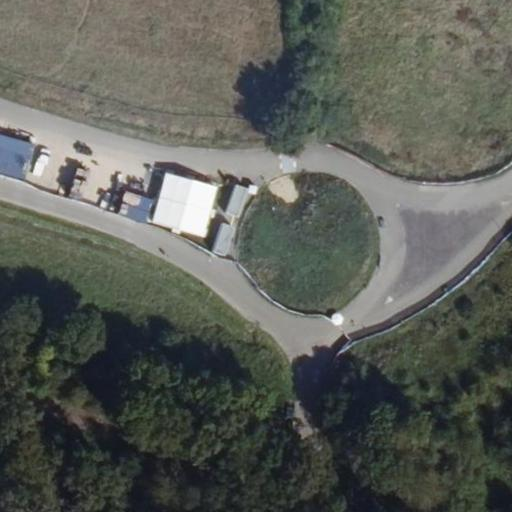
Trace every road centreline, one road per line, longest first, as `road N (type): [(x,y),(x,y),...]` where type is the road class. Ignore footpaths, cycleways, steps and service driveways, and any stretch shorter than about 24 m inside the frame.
road 1 (residential): [(282,162),(168,159),(0,111)]
road 2 (residential): [(0,193),(136,235),(233,282)]
road 3 (residential): [(350,320),(392,312),(443,278),(511,204)]
road 4 (unclassified): [(308,330),(305,496),(339,511)]
road 5 (residential): [(350,320),(372,304),(395,257),(387,204),(371,183)]
road 6 (residential): [(282,162),(237,198),(224,254),(233,282)]
road 7 (unclassified): [(511,189),(419,200),(371,183)]
